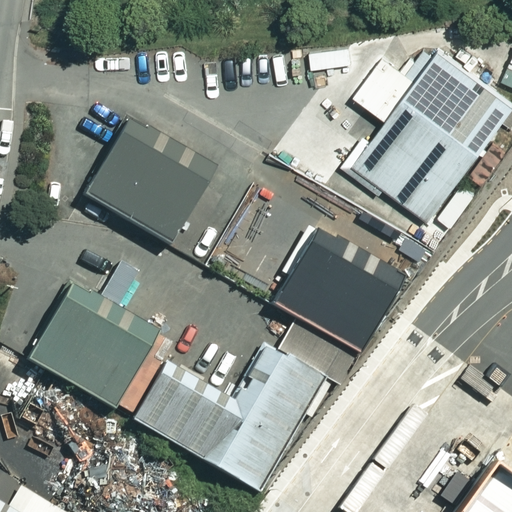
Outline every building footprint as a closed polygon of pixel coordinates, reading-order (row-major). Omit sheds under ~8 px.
[(511,142),(511,135),(445,76),(341,191),(412,254),(511,142)] [(213,197),(123,144),(71,232),(161,285),(213,197)] [(397,313),(314,266),(275,333),(359,381),(397,313)] [(155,373),(73,327),(37,391),(118,437),(155,373)] [(238,437),(164,396),(132,452),(239,511),(252,511),(324,385),(281,361),(238,437)] [(511,511),(511,477),(485,458),(446,511),(511,511)] [(67,511),(0,471),(0,511),(67,511)]
